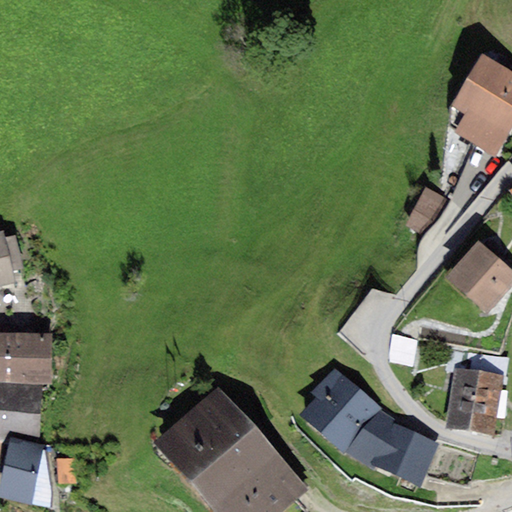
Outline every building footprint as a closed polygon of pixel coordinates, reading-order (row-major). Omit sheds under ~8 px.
[(494,157),(511,128),(511,73),(496,64),(482,55),(451,106),(465,115),(454,133),(494,157)] [(441,215),(418,198),(398,225),(421,242),(441,215)] [(3,231),(0,232),(0,287),(14,285),(11,271),(23,269),(16,236),(4,239),(3,231)] [(490,312),(511,286),(511,270),(477,240),(447,273),(490,312)] [(392,330),(389,354),(409,356),(412,332),(392,330)] [(15,333),(0,332),(0,382),(14,383),(15,333)] [(15,333),(14,383),(43,384),(51,385),(52,334),(15,333)] [(503,376),(454,369),(445,428),(495,435),(503,376)] [(395,421),(335,370),(311,393),(317,397),(300,416),(346,455),(374,471),(376,466),(420,488),(441,446),(389,424),(395,421)] [(0,382),(0,443),(8,444),(10,438),(39,444),(43,384),(14,383),(0,382)] [(279,511),(306,490),(219,389),(154,444),(212,511),(279,511)] [(39,444),(10,438),(8,444),(2,474),(0,485),(0,498),(49,509),(53,492),(46,446),(39,444)] [(0,473),(2,474),(8,444),(0,443),(0,473)] [(77,486),(76,458),(58,459),(59,486),(77,486)]
